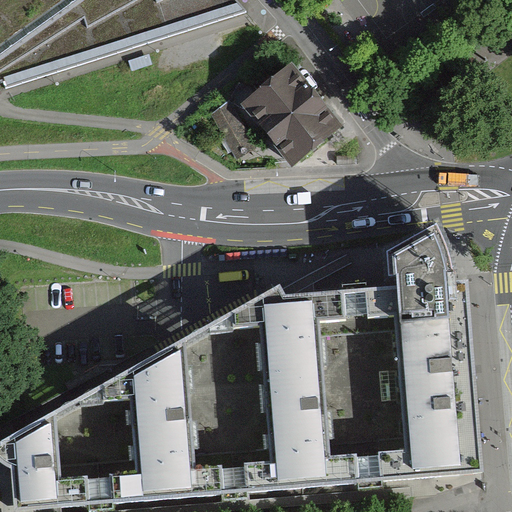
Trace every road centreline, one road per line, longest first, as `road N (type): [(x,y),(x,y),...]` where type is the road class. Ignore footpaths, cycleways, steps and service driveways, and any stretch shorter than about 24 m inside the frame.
road 1 (secondary): [(0,190),(49,189),(254,217),(404,201)]
road 2 (residential): [(404,201),(384,137),(280,0)]
